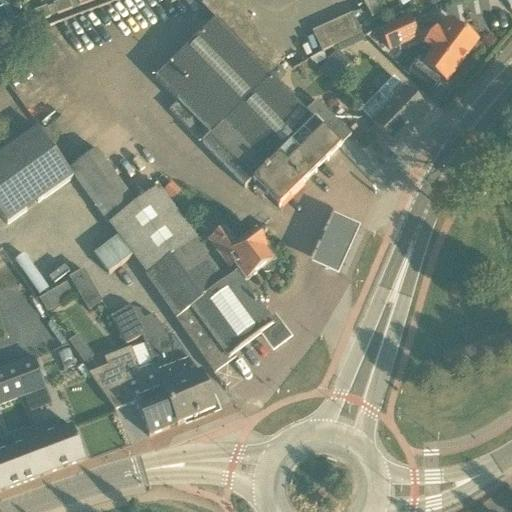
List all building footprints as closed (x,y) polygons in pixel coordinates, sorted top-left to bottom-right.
[(67,0),(66,0),(53,5),(57,15),(72,10),(67,0)] [(67,0),(72,10),(97,0),(67,0)] [(209,13),(222,0),(207,0),(202,5),(209,13)] [(232,6),(226,0),(222,0),(209,13),(215,20),(217,21),(232,6)] [(371,18),(381,12),(373,0),(371,0),(364,4),(371,18)] [(232,6),(217,21),(224,29),(240,13),(232,6)] [(36,23),(50,18),(46,8),(32,13),(36,23)] [(240,13),(224,29),(231,36),(247,21),(240,13)] [(342,19),(351,39),(361,35),(352,15),(342,19)] [(15,31),(29,26),(25,16),(11,21),(15,31)] [(379,30),(380,33),(385,45),(389,53),(419,39),(409,17),(379,30)] [(332,24),(341,44),(351,39),(342,19),(332,24)] [(279,208),(339,149),(340,148),(338,147),(306,113),(277,83),(269,75),(261,67),(254,59),(246,52),(239,44),(231,36),(224,29),(217,21),(215,20),(154,79),(178,103),(169,111),(201,144),(244,188),(252,181),(279,208)] [(457,68),(477,42),(447,20),(436,35),(443,40),(435,50),(427,45),(416,59),(447,82),(457,68)] [(247,21),(231,36),(239,44),(255,29),(247,21)] [(322,28),(331,48),(341,44),(332,24),(322,28)] [(331,48),(322,28),(312,33),(322,53),(331,48)] [(255,29),(239,44),(246,52),(262,36),(255,29)] [(262,36),(246,52),(254,59),(270,44),(262,36)] [(270,44),(254,59),(261,67),(277,52),(270,44)] [(277,52),(261,67),(269,75),(284,60),(277,52)] [(338,52),(320,69),(333,82),(350,65),(338,52)] [(406,89),(399,82),(394,78),(378,94),(412,128),(428,111),(406,89)] [(394,146),(395,145),(412,128),(378,94),(363,110),(360,113),(371,123),(371,124),(394,146)] [(338,147),(350,136),(341,127),(317,102),(306,113),(338,147)] [(99,146),(113,167),(140,148),(125,127),(99,146)] [(0,213),(8,224),(73,179),(38,130),(0,156),(0,213)] [(97,150),(69,170),(108,225),(110,224),(119,237),(118,238),(131,258),(145,277),(177,320),(204,362),(208,367),(214,375),(215,374),(213,371),(233,356),(259,336),(273,326),(270,322),(242,285),(259,272),(272,262),(263,250),(266,248),(255,232),(236,247),(223,230),(207,242),(220,260),(226,255),(235,267),(239,272),(224,283),(193,243),(195,241),(156,190),(136,205),(97,150)] [(127,170),(140,188),(164,172),(151,153),(127,170)] [(361,224),(335,212),(313,262),(339,273),(361,224)] [(40,297),(49,290),(23,255),(13,262),(25,277),(40,297)] [(82,268),(69,276),(72,280),(89,308),(102,300),(82,268)] [(460,282),(450,289),(456,299),(467,292),(460,282)] [(47,315),(59,307),(51,294),(38,301),(47,315)] [(144,321),(139,312),(129,309),(111,318),(126,346),(142,337),(153,364),(152,364),(162,388),(198,374),(171,335),(170,336),(169,334),(166,336),(153,316),(144,321)] [(83,364),(90,359),(93,357),(79,337),(69,343),(70,345),(83,364)] [(139,370),(131,350),(104,361),(107,369),(90,376),(115,412),(135,404),(149,438),(169,429),(166,420),(173,417),(167,402),(168,401),(167,397),(165,398),(162,388),(152,364),(139,370)] [(51,403),(34,358),(0,370),(0,406),(19,399),(24,397),(29,411),(51,403)] [(215,410),(207,392),(198,374),(162,388),(165,398),(167,397),(168,401),(167,402),(173,417),(177,426),(215,410)] [(169,429),(177,426),(173,417),(166,420),(169,429)] [(71,428),(71,426),(58,431),(53,420),(31,428),(17,434),(21,445),(10,450),(0,453),(0,493),(85,461),(72,428),(71,428)]
